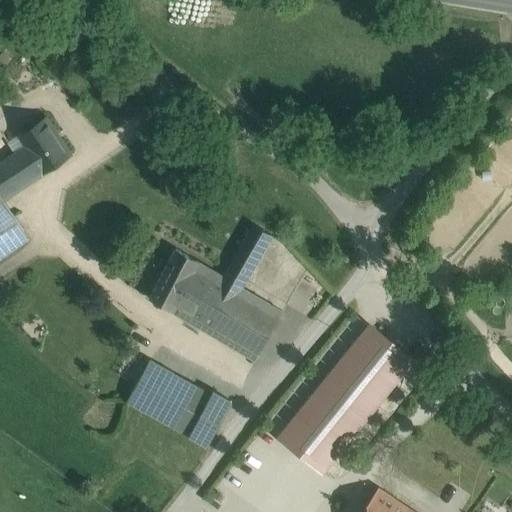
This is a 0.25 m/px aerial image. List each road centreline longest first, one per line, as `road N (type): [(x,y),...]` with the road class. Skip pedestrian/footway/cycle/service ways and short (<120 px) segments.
road 1 (unclassified): [(81,0),(315,175),(364,235)]
road 2 (unclassified): [(511,412),(372,268),(364,235)]
road 3 (unclassified): [(511,67),(364,235)]
